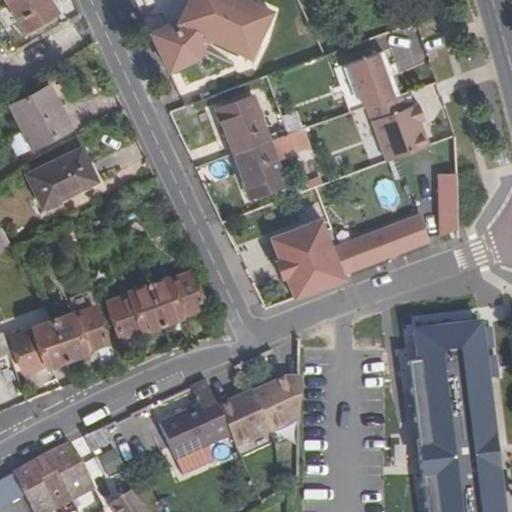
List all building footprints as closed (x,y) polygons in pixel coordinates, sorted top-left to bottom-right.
[(31,0),(2,0),(10,12),(31,0)] [(57,16),(47,0),(31,0),(10,12),(25,37),(57,16)] [(190,0),(180,23),(154,36),(172,72),(200,58),(209,38),(250,58),(256,47),(259,46),(264,43),(268,39),(269,33),(267,27),(266,25),(271,14),(242,0),(190,0)] [(398,96),(382,53),(376,54),(393,98),(398,96)] [(393,98),(376,54),(348,65),(364,108),(367,107),(393,98)] [(70,129),(49,89),(10,109),(33,150),(70,129)] [(393,98),(367,107),(372,121),(404,109),(399,96),(398,96),(393,98)] [(269,142),(254,97),(218,110),(233,154),(269,142)] [(372,121),(387,161),(428,146),(419,121),(424,120),(418,104),(404,109),(372,121)] [(280,115),(284,131),(299,127),(295,111),(280,115)] [(288,135),(294,154),(310,148),(304,130),(288,135)] [(294,154),(288,135),(269,142),(276,160),(294,154)] [(269,142),(233,154),(248,198),(285,186),(276,160),(269,142)] [(97,180),(81,149),(26,175),(42,207),(97,180)] [(437,230),(457,229),(453,168),(432,170),(437,230)] [(337,281),(334,275),(420,243),(411,219),(325,251),(314,223),(263,243),(271,264),(275,263),(281,278),(277,279),(286,301),(337,281)] [(0,224),(0,247),(8,244),(0,224)] [(160,278),(141,285),(154,325),(174,319),(173,313),(194,306),(183,276),(162,282),(160,278)] [(154,325),(141,285),(121,291),(123,296),(103,303),(112,334),(133,326),(136,331),(154,325)] [(65,312),(45,318),(60,359),(78,352),(78,346),(98,338),(87,309),(67,315),(65,312)] [(60,359),(45,318),(25,324),(27,329),(7,337),(18,367),(39,360),(40,365),(60,359)] [(507,511),(485,318),(418,326),(422,355),(412,357),(430,511),(507,511)] [(216,407),(228,434),(235,451),(268,436),(269,437),(295,425),(295,381),(283,378),(251,393),(250,391),(216,407)] [(212,400),(203,381),(188,388),(196,406),(156,424),(172,462),(228,434),(216,407),(212,400)] [(100,427),(81,437),(90,451),(107,443),(100,427)] [(68,442),(45,453),(71,499),(90,488),(68,442)] [(103,477),(124,468),(114,447),(94,456),(103,477)] [(179,477),(209,462),(202,447),(172,462),(179,477)] [(71,499),(45,453),(28,462),(54,509),(71,499)] [(48,511),(54,509),(28,462),(8,472),(20,493),(28,507),(30,511),(48,511)] [(0,507),(15,500),(4,478),(0,479),(0,507)] [(138,511),(125,489),(104,505),(107,511),(138,511)]
